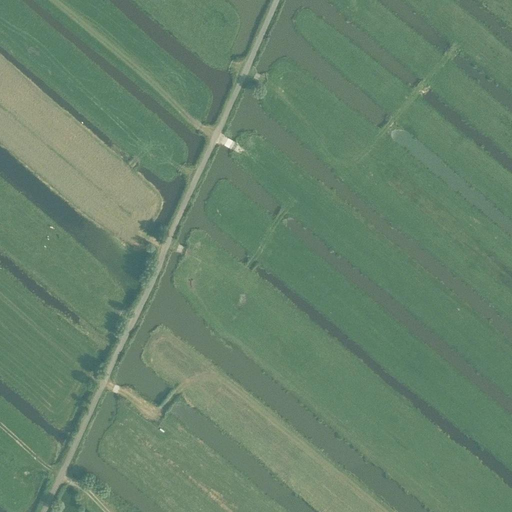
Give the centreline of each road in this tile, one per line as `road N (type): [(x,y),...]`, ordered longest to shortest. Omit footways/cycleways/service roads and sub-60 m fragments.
road 1 (unclassified): [(43,511),(274,0)]
road 2 (track): [(460,44),(347,162),(243,70)]
road 3 (track): [(181,434),(158,416),(177,391),(221,375),(263,410)]
road 4 (track): [(383,511),(263,410)]
road 5 (track): [(274,309),(238,277),(288,206)]
road 6 (track): [(106,511),(0,428)]
